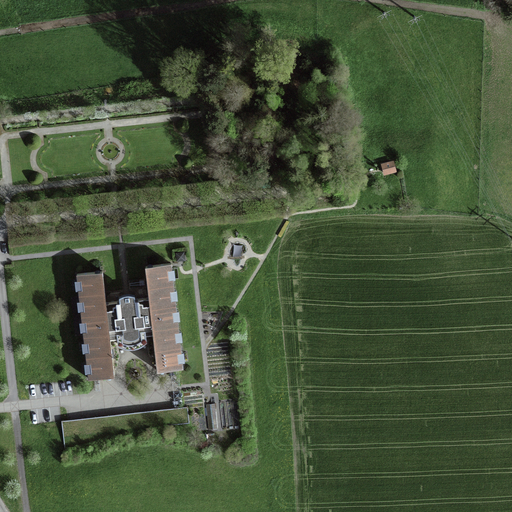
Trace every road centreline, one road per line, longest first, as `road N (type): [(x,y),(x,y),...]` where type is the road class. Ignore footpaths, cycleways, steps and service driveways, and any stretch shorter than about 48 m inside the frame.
road 1 (track): [(0,33),(211,0)]
road 2 (track): [(367,0),(493,14)]
